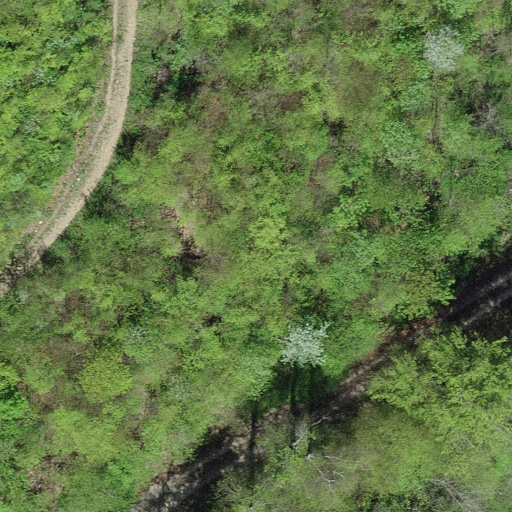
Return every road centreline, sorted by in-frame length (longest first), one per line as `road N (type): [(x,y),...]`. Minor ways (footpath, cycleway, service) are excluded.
road 1 (track): [(145,511),(194,474),(306,420),(511,287)]
road 2 (track): [(125,0),(121,60),(87,186),(50,234),(0,278)]
